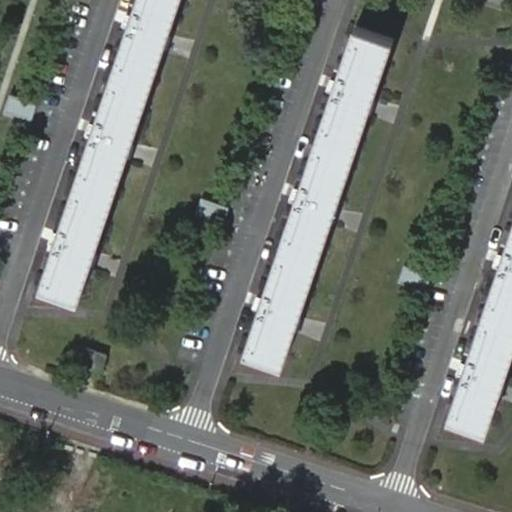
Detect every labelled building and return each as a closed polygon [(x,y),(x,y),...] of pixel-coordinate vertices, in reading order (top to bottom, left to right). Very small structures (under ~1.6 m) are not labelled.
[(81,300),(180,0),(139,0),(43,288),(81,300)] [(284,366),(393,37),(356,24),(247,353),(284,366)] [(34,119),(39,101),(12,92),(6,109),(34,119)] [(225,225),(230,208),(203,199),(197,216),(225,225)] [(488,432),(511,361),(511,237),(450,420),(488,432)] [(427,293),(433,276),(406,266),(400,284),(427,293)] [(108,352),(89,346),(82,368),(102,373),(108,352)]
